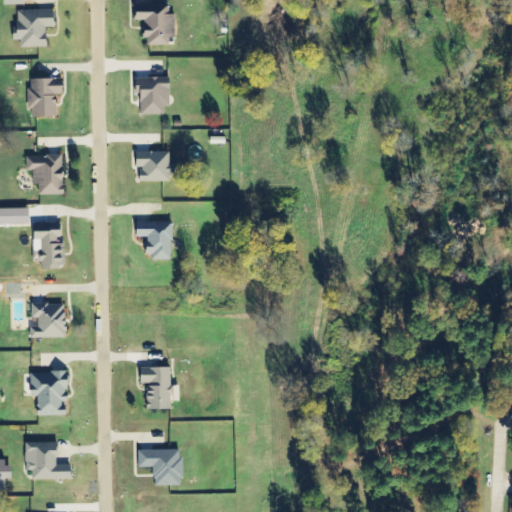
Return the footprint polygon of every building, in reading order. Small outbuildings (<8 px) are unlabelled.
[(175,38),(175,4),(135,3),(135,21),(146,21),(146,46),(169,46),(169,38),(175,38)] [(19,47),(47,46),(46,27),(56,27),(55,10),(18,11),(19,47)] [(57,117),(58,95),(64,95),(64,79),(29,78),(29,109),(33,109),(32,116),(57,117)] [(137,78),(136,95),(141,95),(141,114),(169,115),(170,78),(137,78)] [(142,182),(173,181),(172,152),(137,153),(138,167),(141,167),(142,182)] [(27,157),(27,171),(34,171),(34,185),(39,185),(39,195),(65,195),(64,156),(27,157)] [(172,222),(137,223),(138,238),(147,237),(148,259),(173,258),(172,222)] [(42,269),(65,268),(65,242),(61,243),(61,224),(34,225),(35,251),(42,251),(42,269)] [(31,339),(67,338),(67,304),(33,304),(34,327),(31,327),(31,339)] [(172,409),(172,401),(180,401),(180,386),(172,386),(171,368),(141,368),(141,384),(147,384),(148,410),(172,409)] [(31,373),(32,397),(38,397),(39,416),(67,416),(67,404),(70,404),(70,372),(31,373)] [(33,480),(72,480),(72,466),(58,466),(58,443),(26,443),(26,472),(33,472),(33,480)] [(139,450),(139,468),(154,468),(155,486),(183,485),(182,449),(139,450)] [(0,461),(0,492),(5,492),(5,480),(12,480),(12,461),(0,461)]
